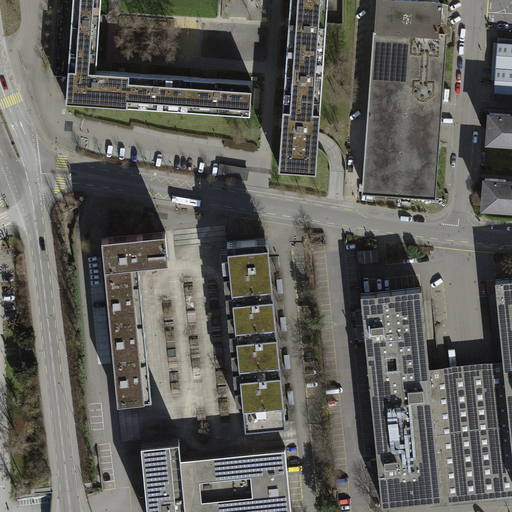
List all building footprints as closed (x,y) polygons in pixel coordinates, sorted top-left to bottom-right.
[(103,0),(69,0),(63,106),(253,118),(255,83),(99,73),(99,67),(102,19),(103,0)] [(329,0),(292,0),(279,172),(317,175),(329,0)] [(377,0),(363,195),(435,200),(449,5),(377,0)] [(492,91),(511,92),(511,42),(496,41),(492,91)] [(511,114),(490,113),(488,140),(499,141),(499,138),(511,138),(511,114)] [(247,179),(249,168),(219,163),(218,175),(247,179)] [(511,179),(485,178),(484,205),(494,206),(494,203),(511,204),(511,179)] [(116,400),(149,397),(135,261),(169,257),(166,229),(99,236),(102,264),(116,400)] [(266,238),(223,242),(224,248),(224,252),(228,286),(229,297),(232,324),(233,335),(236,361),(237,374),(240,395),(240,404),(244,428),(286,424),(283,400),(280,369),(279,357),(276,331),(275,320),(272,292),(271,282),(266,244),(266,238)] [(359,251),(360,262),(380,261),(379,250),(359,251)] [(506,384),(511,383),(511,277),(508,278),(495,279),(504,369),(506,384)] [(372,399),(432,393),(431,376),(421,286),(361,292),(365,329),(372,399)] [(35,341),(19,344),(20,351),(21,354),(21,358),(37,356),(35,341)] [(511,437),(506,384),(504,369),(431,376),(432,393),(442,498),(427,499),(428,505),(428,507),(511,499),(511,437)] [(432,393),(372,399),(378,464),(382,504),(427,499),(442,498),(432,393)] [(179,439),(141,442),(147,511),(290,511),(285,450),(181,460),(179,439)]
